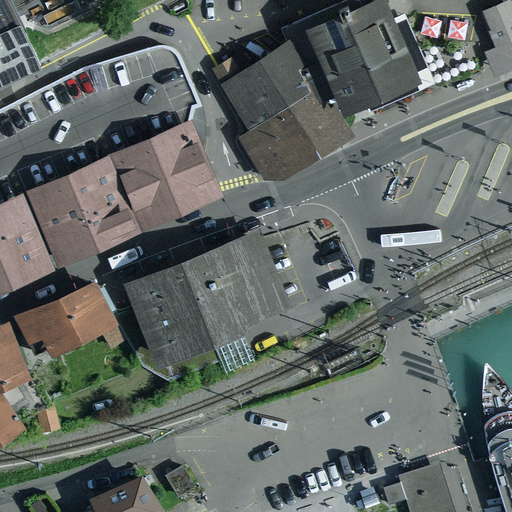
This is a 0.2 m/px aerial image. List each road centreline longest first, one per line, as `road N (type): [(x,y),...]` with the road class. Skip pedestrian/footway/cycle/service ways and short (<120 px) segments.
road 1 (primary): [(0,304),(511,95)]
road 2 (residential): [(13,494),(159,446),(279,444),(431,388)]
